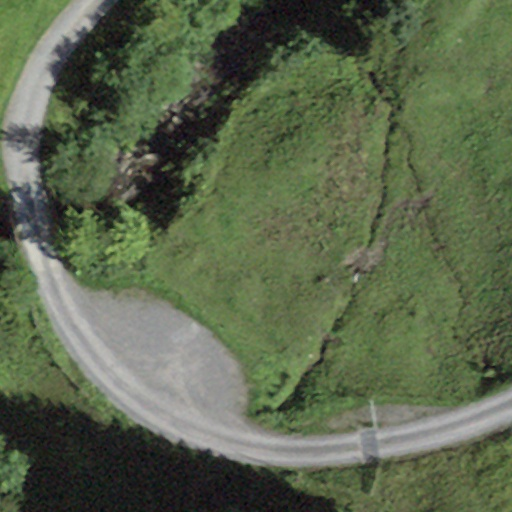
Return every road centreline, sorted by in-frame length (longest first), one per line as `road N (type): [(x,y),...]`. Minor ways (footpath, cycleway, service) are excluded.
road 1 (track): [(511,404),(423,438),(246,442),(92,367),(22,208)]
road 2 (unclassified): [(22,208),(39,65),(109,0)]
